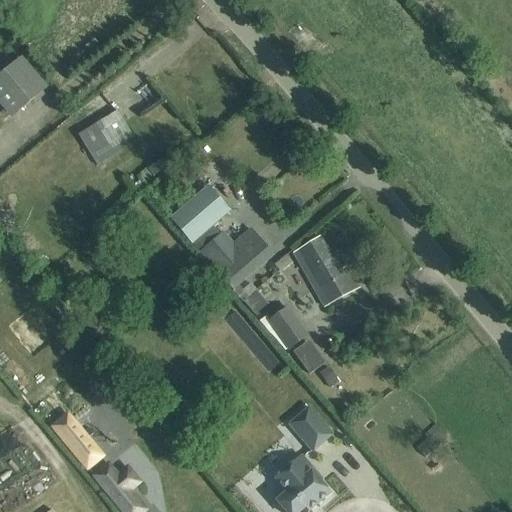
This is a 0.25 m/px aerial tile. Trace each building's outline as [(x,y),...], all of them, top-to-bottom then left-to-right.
[(338,2),(341,0),(300,0),(295,4),(306,17),(305,19),(312,27),(314,26),(329,43),(346,29),(354,39),(368,27),(352,9),(347,13),(338,2)] [(432,53),(415,69),(446,105),(464,89),(432,53)] [(19,61),(4,74),(0,77),(0,101),(12,116),(44,89),(19,61)] [(131,137),(115,111),(94,124),(77,134),(89,155),(108,143),(112,149),(131,137)] [(170,220),(191,245),(230,212),(209,187),(170,220)] [(251,230),(233,245),(223,234),(201,253),(233,291),(273,256),(251,230)] [(341,271),(319,238),(292,256),(322,308),(359,289),(347,267),(341,271)] [(254,315),(268,306),(254,284),(239,294),(254,315)] [(291,349),(311,335),(291,307),(271,321),(291,349)] [(312,343),(299,351),(313,372),(326,364),(312,343)] [(329,368),(319,374),(329,389),(339,383),(329,368)] [(313,453),(332,436),(309,408),(289,425),(313,453)] [(58,431),(79,462),(91,454),(70,422),(58,431)] [(439,430),(417,449),(425,458),(447,439),(439,430)] [(312,474),(314,473),(301,457),(275,479),(277,482),(286,492),(287,493),(276,502),(284,511),(301,511),(305,509),(307,511),(309,511),(328,495),(330,494),(312,474)] [(108,466),(94,477),(104,490),(118,478),(108,466)] [(143,511),(145,511),(130,492),(116,504),(122,511),(143,511)]
